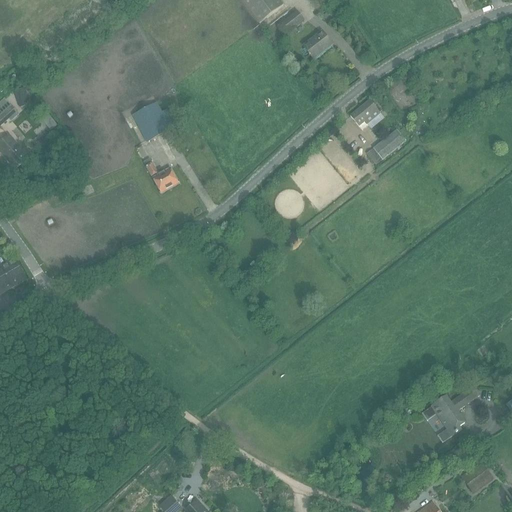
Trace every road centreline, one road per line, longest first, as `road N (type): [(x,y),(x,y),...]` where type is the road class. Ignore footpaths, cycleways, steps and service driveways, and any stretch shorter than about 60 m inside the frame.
road 1 (tertiary): [(50,292),(206,221),(375,76),(511,9)]
road 2 (unclassified): [(50,292),(198,424),(256,464),(361,511)]
